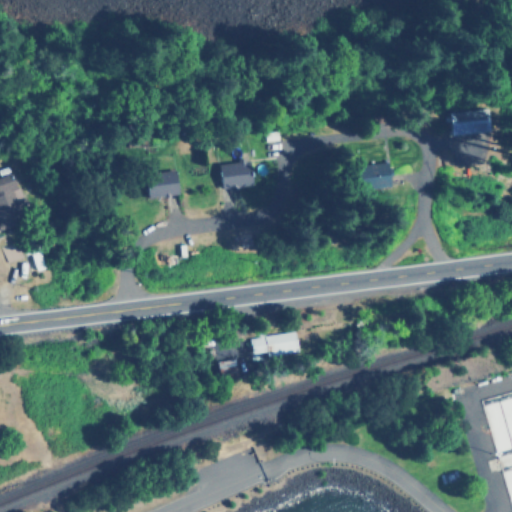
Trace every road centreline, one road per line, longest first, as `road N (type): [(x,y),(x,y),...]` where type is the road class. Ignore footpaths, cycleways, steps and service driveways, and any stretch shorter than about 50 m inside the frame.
road 1 (residential): [(440,272),(422,202),(428,147),(404,128),(306,142),(283,157),(277,202),(253,219),(127,242),(117,263),(122,309)]
road 2 (primary): [(0,325),(511,262)]
road 3 (residential): [(166,511),(298,453),(342,451),(383,466),(443,511)]
